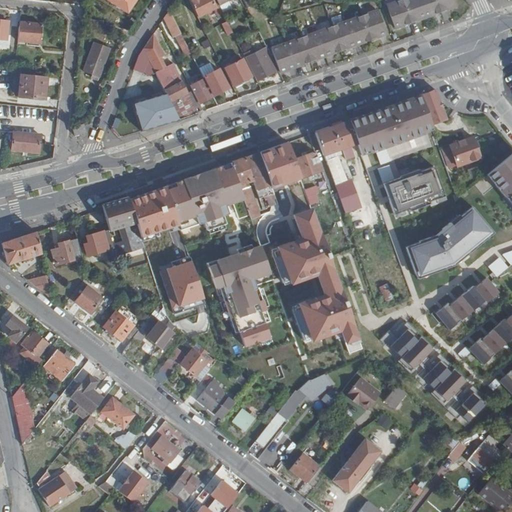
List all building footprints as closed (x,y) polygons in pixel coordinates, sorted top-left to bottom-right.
[(106,0),(129,14),(136,0),(106,0)] [(188,0),(196,15),(213,6),(209,0),(188,0)] [(219,0),(216,1),(222,12),(231,7),(228,0),(219,0)] [(398,26),(411,21),(403,0),(390,5),(398,26)] [(403,0),(411,21),(427,16),(421,0),(403,0)] [(421,0),(427,16),(442,10),(438,0),(421,0)] [(438,0),(442,10),(456,5),(454,0),(438,0)] [(173,11),(177,23),(184,21),(180,9),(173,11)] [(177,26),(171,13),(163,18),(170,30),(177,26)] [(365,17),(373,38),(386,33),(379,13),(365,17)] [(217,18),(220,23),(226,20),(223,15),(217,18)] [(357,44),(373,38),(365,17),(349,23),(357,44)] [(226,20),(220,23),(224,31),(230,27),(226,20)] [(4,30),(7,30),(8,22),(0,21),(0,38),(3,39),(4,30)] [(26,23),(19,22),(18,41),(40,43),(43,24),(26,23)] [(341,50),(357,44),(349,23),(333,28),(341,50)] [(326,55),(341,50),(333,28),(319,34),(326,55)] [(186,43),(180,32),(175,35),(180,45),(186,43)] [(242,37),(243,38),(251,53),(259,49),(250,32),(242,37)] [(152,34),(142,49),(166,92),(180,118),(199,111),(172,64),(166,67),(160,57),(164,55),(152,34)] [(311,60),(326,55),(319,34),(304,39),(311,60)] [(98,70),(109,43),(96,38),(86,65),(98,70)] [(288,45),(296,66),(311,60),(304,39),(288,45)] [(186,43),(180,45),(185,55),(191,52),(186,43)] [(270,51),(281,71),(296,66),(288,45),(270,51)] [(273,70),(264,55),(250,62),(258,78),(273,70)] [(251,74),(241,58),(226,67),(234,83),(251,74)] [(227,87),(218,69),(205,76),(215,94),(227,87)] [(43,100),(45,78),(20,76),(19,98),(43,100)] [(199,103),(213,96),(204,78),(190,85),(199,103)] [(438,89),(422,95),(433,127),(449,121),(440,95),(438,89)] [(130,106),(140,133),(180,118),(166,92),(130,106)] [(354,119),(350,121),(358,143),(362,156),(367,154),(378,150),(388,147),(434,130),(433,127),(422,95),(385,107),(354,119)] [(350,121),(317,132),(324,155),(334,151),(336,156),(349,151),(347,147),(358,143),(350,121)] [(72,126),(72,129),(74,136),(84,131),(81,123),(72,126)] [(39,151),(40,134),(13,131),(12,149),(39,151)] [(480,135),(450,144),(458,167),(484,159),(482,151),(485,150),(480,135)] [(388,147),(378,150),(383,163),(393,160),(388,147)] [(334,151),(324,155),(335,184),(345,180),(336,156),(334,151)] [(315,152),(296,160),(302,179),(322,172),(315,152)] [(260,153),(245,158),(249,170),(264,165),(260,153)] [(511,156),(489,175),(511,202),(511,156)] [(237,181),(241,192),(248,209),(252,221),(255,230),(258,239),(278,232),(272,214),(262,217),(260,214),(251,187),(249,186),(248,182),(252,180),(257,191),(265,188),(272,186),(264,165),(249,170),(245,158),(231,164),(237,181)] [(379,169),(384,183),(395,179),(390,165),(379,169)] [(395,179),(384,183),(394,213),(410,208),(411,210),(432,203),(431,200),(445,196),(435,166),(422,171),(421,168),(401,174),(402,177),(395,179)] [(349,180),(335,185),(345,212),(359,207),(349,180)] [(274,191),(272,186),(265,188),(267,194),(274,191)] [(316,186),(306,188),(309,205),(318,203),(316,186)] [(277,201),(274,191),(267,194),(270,204),(274,202),(277,201)] [(103,206),(104,209),(110,229),(119,227),(123,241),(119,242),(121,250),(143,243),(138,229),(137,224),(130,201),(128,198),(103,206)] [(324,294),(292,304),(304,344),(343,332),(349,354),(362,350),(318,206),(293,214),(301,239),(272,247),(284,287),(318,277),(324,294)] [(407,247),(417,273),(431,268),(432,272),(446,268),(444,262),(451,262),(456,257),(459,261),(482,243),(479,239),(491,229),(474,207),(454,224),(453,222),(420,240),(420,242),(407,247)] [(145,228),(138,229),(143,243),(144,245),(149,242),(145,228)] [(479,239),(482,243),(494,233),(491,229),(479,239)] [(106,231),(88,236),(90,244),(86,245),(89,257),(112,250),(106,231)] [(40,252),(36,234),(2,243),(1,260),(3,261),(40,252)] [(83,257),(77,238),(59,244),(61,249),(52,251),(56,265),(83,257)] [(143,243),(121,250),(122,254),(145,247),(144,245),(143,243)] [(244,347),(273,341),(260,283),(273,280),(265,246),(209,259),(216,290),(225,288),(227,301),(221,302),(223,310),(228,309),(230,317),(235,316),(238,330),(240,329),(244,347)] [(511,252),(503,256),(511,266),(511,265),(511,252)] [(133,272),(147,270),(145,256),(131,258),(133,272)] [(487,270),(496,279),(507,269),(498,261),(487,270)] [(431,268),(417,273),(418,277),(432,272),(431,268)] [(35,279),(36,287),(52,300),(47,277),(35,279)] [(448,302),(436,312),(449,328),(483,300),(485,302),(498,292),(487,278),(475,287),(474,285),(450,304),(448,302)] [(387,283),(378,287),(385,303),(394,299),(387,283)] [(89,289),(76,304),(91,316),(105,301),(89,289)] [(11,350),(30,327),(14,314),(8,322),(14,327),(10,333),(13,336),(5,345),(11,350)] [(479,337),(467,349),(469,350),(483,364),(511,336),(511,314),(505,320),(503,318),(482,339),(479,337)] [(134,342),(135,341),(141,334),(117,316),(106,329),(123,343),(127,338),(134,342)] [(390,329),(380,339),(385,344),(387,342),(401,356),(398,360),(423,385),(427,382),(433,388),(430,391),(455,418),(459,415),(465,421),(484,402),(480,398),(483,395),(469,382),(461,390),(458,386),(466,379),(455,367),(451,370),(449,366),(451,364),(437,351),(429,358),(425,354),(433,347),(422,334),(419,337),(416,334),(419,331),(405,318),(392,331),(390,329)] [(157,322),(147,333),(151,337),(150,339),(164,350),(172,341),(170,339),(173,335),(157,322)] [(36,365),(41,359),(38,356),(48,343),(33,331),(22,343),(24,346),(30,349),(27,353),(25,356),(36,365)] [(134,342),(125,354),(130,358),(140,346),(135,341),(134,342)] [(462,343),(458,348),(465,355),(469,350),(467,349),(462,343)] [(180,360),(185,354),(176,347),(171,354),(180,360)] [(69,360),(64,355),(57,350),(44,365),(63,380),(76,365),(69,360)] [(195,351),(182,365),(199,379),(211,364),(195,351)] [(173,357),(162,371),(166,376),(178,362),(173,357)] [(510,370),(498,381),(499,383),(511,395),(511,371),(511,372),(510,370)] [(297,394),(257,446),(282,465),(295,448),(278,434),(307,397),(332,383),(325,373),(310,380),(300,391),(297,394)] [(98,407),(104,399),(93,390),(99,382),(90,375),(72,399),(79,404),(74,411),(75,412),(73,414),(76,416),(77,414),(86,421),(92,413),(98,407)] [(495,378),(488,385),(492,390),(499,383),(498,381),(495,378)] [(359,379),(347,395),(355,401),(367,409),(380,394),(359,379)] [(24,380),(13,394),(23,439),(34,430),(24,380)] [(397,383),(390,392),(396,397),(402,388),(397,383)] [(211,412),(226,422),(238,406),(213,387),(200,403),(208,409),(210,407),(213,410),(211,412)] [(331,390),(321,397),(328,407),(338,399),(331,390)] [(355,401),(347,395),(345,397),(354,404),(355,401)] [(102,410),(98,407),(92,413),(98,418),(104,411),(124,427),(135,414),(113,396),(102,410)] [(271,405),(266,413),(273,417),(278,409),(271,405)] [(262,419),(256,415),(253,418),(246,413),(236,425),(249,435),(262,419)] [(383,413),(376,423),(386,430),(393,421),(383,413)] [(117,440),(127,449),(138,435),(131,429),(128,434),(126,433),(120,437),(117,440)] [(163,438),(154,450),(166,459),(162,464),(174,473),(183,461),(178,456),(181,452),(163,438)] [(365,439),(334,481),(351,493),(381,451),(365,439)] [(472,456),(490,469),(502,453),(484,439),(472,456)] [(459,459),(466,446),(459,442),(451,454),(459,459)] [(304,455),(292,471),(308,483),(319,468),(304,455)] [(119,491),(134,503),(150,483),(135,471),(119,491)] [(44,474),(35,484),(41,491),(41,493),(51,509),(79,488),(67,472),(52,484),(44,474)] [(204,485),(188,473),(187,475),(185,473),(178,481),(181,483),(174,491),(190,503),(204,485)] [(486,488),(511,507),(511,506),(511,482),(499,473),(486,488)] [(112,476),(107,482),(115,488),(120,482),(112,476)] [(110,495),(115,488),(107,482),(101,487),(110,495)] [(414,483),(410,489),(418,495),(423,489),(414,483)]
